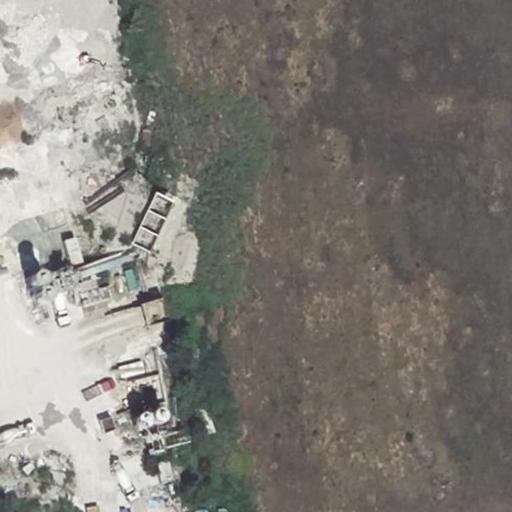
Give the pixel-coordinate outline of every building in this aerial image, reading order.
[(100,13),(100,34),(112,34),(112,13),(100,13)] [(0,54),(0,82),(29,81),(28,53),(0,54)] [(108,284),(79,287),(81,303),(110,299),(108,284)] [(149,345),(145,327),(120,333),(124,351),(149,345)] [(139,378),(112,384),(116,407),(166,397),(161,373),(139,378)]
